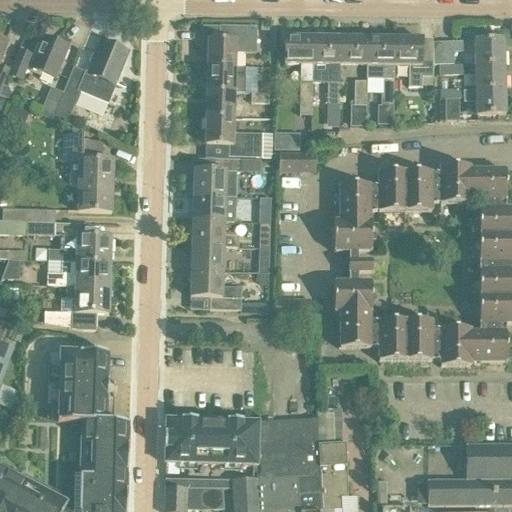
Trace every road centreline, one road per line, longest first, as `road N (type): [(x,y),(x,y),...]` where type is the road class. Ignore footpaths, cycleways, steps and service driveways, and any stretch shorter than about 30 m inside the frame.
road 1 (residential): [(144,511),(157,7)]
road 2 (residential): [(511,7),(157,7)]
road 3 (residential): [(157,7),(0,3)]
